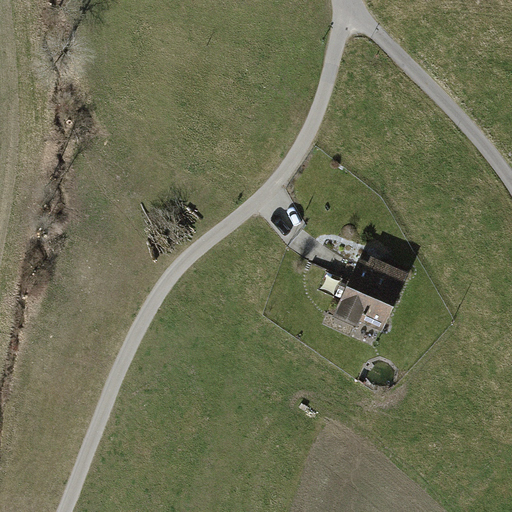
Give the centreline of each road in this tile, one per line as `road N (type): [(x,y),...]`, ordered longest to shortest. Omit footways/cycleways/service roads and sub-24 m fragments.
road 1 (unclassified): [(65,511),(115,378),(158,293),(299,152),(323,94),(344,1)]
road 2 (unclassified): [(511,181),(344,1)]
